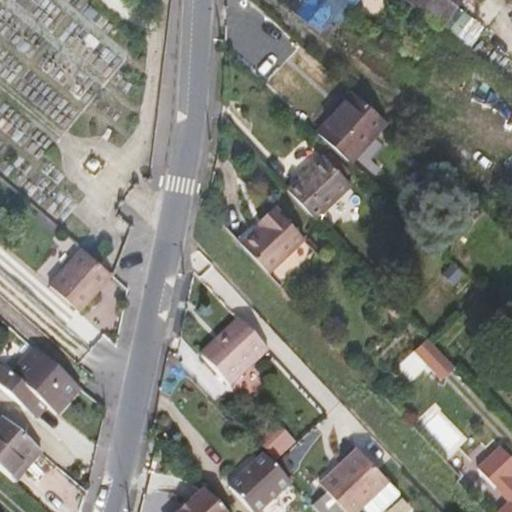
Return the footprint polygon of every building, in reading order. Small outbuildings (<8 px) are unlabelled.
[(355,0),(299,0),(292,9),(324,36),(346,8),(348,10),(355,0)] [(416,24),(424,15),(405,0),(396,0),(393,5),(416,24)] [(405,0),(424,15),(440,28),(463,0),(405,0)] [(388,123),(353,91),(315,132),(350,164),(388,123)] [(323,153),(286,189),(315,220),(353,184),(323,153)] [(262,228),(279,211),(275,207),(257,223),(259,225),(262,228)] [(259,225),(240,244),(269,274),(305,239),(279,211),(262,228),(259,225)] [(112,275),(80,248),(49,285),(79,312),(112,275)] [(454,284),(461,276),(450,265),(442,273),(454,284)] [(487,295),(477,286),(468,296),(478,306),(487,295)] [(393,302),(386,309),(397,320),(403,314),(393,302)] [(269,350),(238,318),(224,331),(225,333),(201,356),(230,388),(269,350)] [(455,368),(428,339),(415,351),(442,380),(455,368)] [(57,417),(81,390),(33,348),(10,375),(1,367),(0,368),(0,388),(28,413),(38,400),(57,417)] [(409,356),(397,367),(404,375),(416,365),(409,356)] [(42,453),(3,418),(0,421),(0,469),(15,484),(42,453)] [(278,427),(261,444),(272,455),(289,438),(278,427)] [(497,511),(511,511),(511,478),(510,477),(511,475),(511,456),(501,445),(478,467),(510,501),(497,511)] [(333,477),(360,451),(357,447),(330,473),(333,477)] [(312,505),(318,511),(338,511),(342,509),(345,511),(356,511),(389,482),(360,451),(333,477),(330,473),(319,484),(327,492),(312,505)] [(267,456),(264,453),(228,487),(250,511),(260,511),(292,483),(269,458),(267,456)] [(224,511),(204,489),(178,511),(224,511)] [(225,511),(204,489),(224,511),(225,511)]
